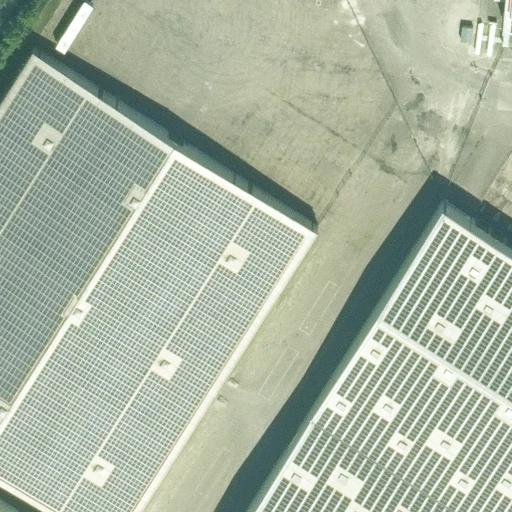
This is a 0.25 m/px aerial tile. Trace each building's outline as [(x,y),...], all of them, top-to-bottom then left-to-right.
[(511,0),(504,0),(502,20),(511,21),(511,0)] [(135,511),(317,224),(33,45),(0,97),(0,470),(65,511),(135,511)] [(253,135),(258,127),(241,117),(236,124),(253,135)] [(235,164),(241,153),(229,146),(223,157),(235,164)] [(511,511),(511,241),(442,198),(243,511),(511,511)] [(0,511),(21,511),(0,498),(0,511)]
